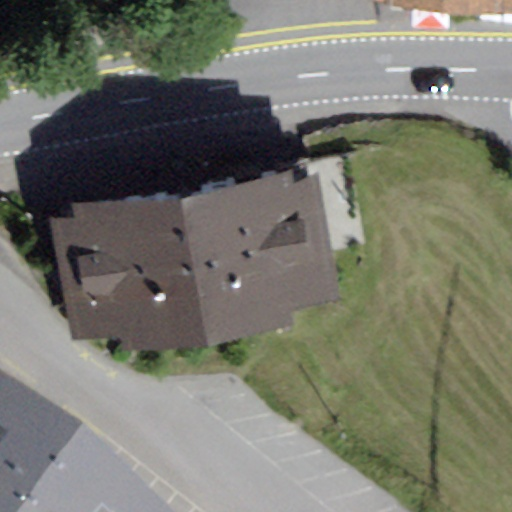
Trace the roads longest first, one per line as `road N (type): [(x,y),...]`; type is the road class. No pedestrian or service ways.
road 1 (secondary): [(0,125),(249,84),(494,70)]
road 2 (unclassified): [(0,305),(268,511)]
